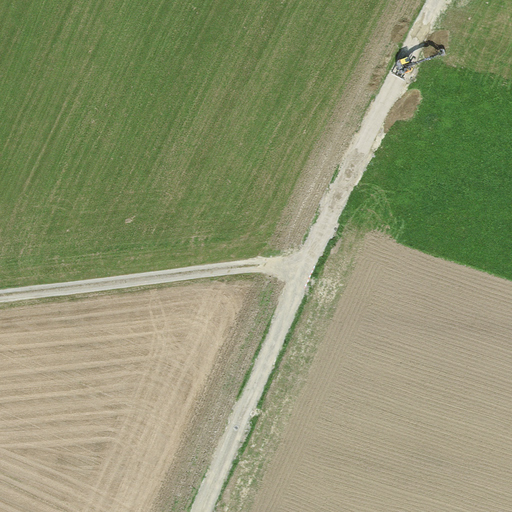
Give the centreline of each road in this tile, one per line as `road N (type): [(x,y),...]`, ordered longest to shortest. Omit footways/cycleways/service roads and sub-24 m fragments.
road 1 (track): [(199,511),(303,260),(434,0)]
road 2 (track): [(0,296),(303,260)]
